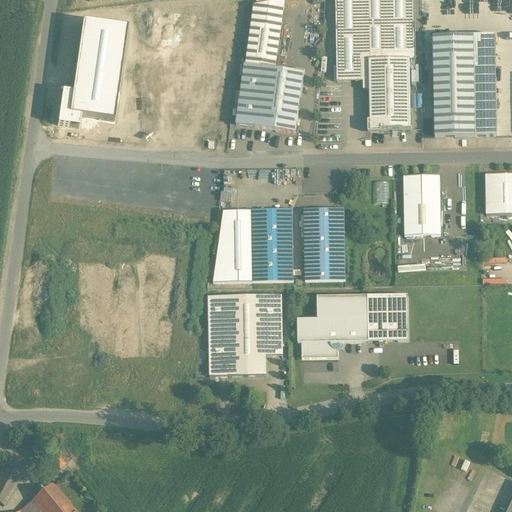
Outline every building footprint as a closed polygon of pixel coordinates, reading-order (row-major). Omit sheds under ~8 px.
[(334,0),(336,85),(369,84),(369,62),(409,62),(409,78),(415,78),(413,0),(334,0)] [(286,3),(254,7),(246,68),(275,72),(285,3),(286,3)] [(126,30),(82,23),(72,95),(69,116),(80,118),(113,122),(126,30)] [(495,38),(433,40),(435,139),(497,138),(495,38)] [(409,62),(369,62),(369,84),(370,132),(411,131),(409,78),(409,62)] [(246,68),(245,68),(236,127),(295,136),(304,76),(275,72),(246,68)] [(80,118),(69,116),(72,95),(62,93),(57,126),(78,129),(80,118)] [(511,176),(485,177),(486,217),(511,216),(511,176)] [(435,178),(404,179),(405,239),(441,238),(440,183),(435,178)] [(374,205),(390,205),(390,183),(374,183),(374,205)] [(344,211),(304,212),(305,284),(345,283),(344,211)] [(292,212),(252,213),(253,285),(293,284),(292,212)] [(282,297),(265,298),(266,349),(283,348),(282,297)] [(408,297),(317,299),(317,321),(297,322),(298,345),(302,345),(345,344),(368,344),(368,334),(398,333),(398,343),(409,343),(408,297)] [(228,298),(208,299),(210,379),(219,379),(230,379),(228,298)] [(265,298),(228,298),(230,379),(266,378),(266,358),(266,349),(265,298)] [(398,333),(368,334),(368,344),(398,343),(398,333)] [(345,344),(302,345),(302,361),(338,360),(338,352),(339,352),(341,351),(342,350),(343,350),(344,348),(345,347),(345,345),(345,344)] [(62,462),(51,449),(45,454),(56,467),(62,462)] [(65,465),(62,462),(56,467),(59,470),(65,465)] [(4,466),(0,473),(0,505),(3,507),(22,476),(4,466)] [(51,486),(32,501),(41,511),(60,511),(68,506),(51,486)]
